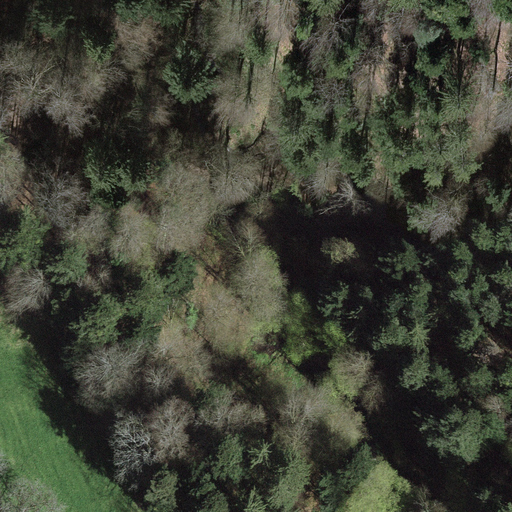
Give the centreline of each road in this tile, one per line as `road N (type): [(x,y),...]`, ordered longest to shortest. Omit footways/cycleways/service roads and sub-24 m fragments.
road 1 (track): [(243,0),(267,28),(306,198),(332,241),(422,270),(428,248),(411,157),(331,0)]
road 2 (track): [(167,511),(146,456),(143,420),(155,235),(143,31),(191,0)]
road 3 (track): [(422,270),(451,379),(511,475)]
